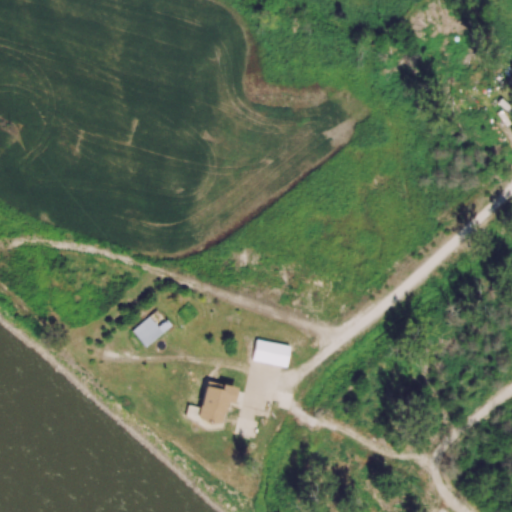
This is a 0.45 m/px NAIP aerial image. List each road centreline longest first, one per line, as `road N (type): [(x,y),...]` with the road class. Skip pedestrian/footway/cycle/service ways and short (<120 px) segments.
road 1 (residential): [(353,329),(294,373),(114,354),(64,332),(9,278),(9,256),(36,240),(79,247),(323,330),(353,329)]
road 2 (residential): [(511,190),(362,325)]
road 3 (residential): [(511,391),(437,456),(437,482),(465,511)]
